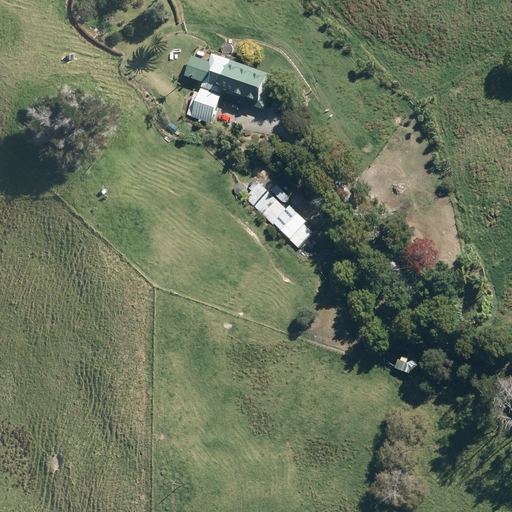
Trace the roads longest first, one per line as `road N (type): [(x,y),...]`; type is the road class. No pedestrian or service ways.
road 1 (track): [(454,366),(317,157),(285,128),(223,106)]
road 2 (track): [(511,391),(390,336),(314,219),(263,168)]
